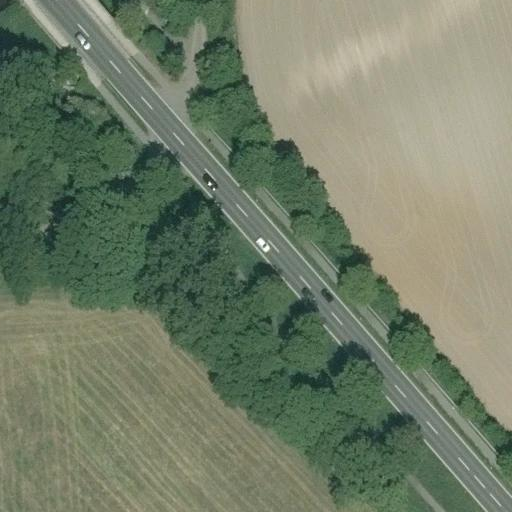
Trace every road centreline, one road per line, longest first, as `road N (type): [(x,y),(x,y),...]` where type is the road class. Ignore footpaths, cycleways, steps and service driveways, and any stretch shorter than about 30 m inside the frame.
road 1 (primary): [(505,511),(50,0)]
road 2 (track): [(0,236),(93,221),(165,168)]
road 3 (track): [(165,168),(159,120),(176,103),(198,50),(197,0)]
